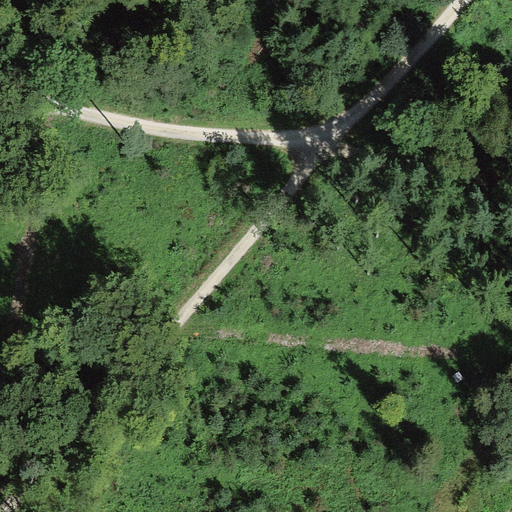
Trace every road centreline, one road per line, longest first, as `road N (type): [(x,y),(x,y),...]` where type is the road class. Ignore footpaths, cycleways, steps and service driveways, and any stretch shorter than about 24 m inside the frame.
road 1 (track): [(10,511),(212,278),(299,144)]
road 2 (track): [(299,144),(0,115)]
road 3 (track): [(299,144),(396,68),(458,0)]
